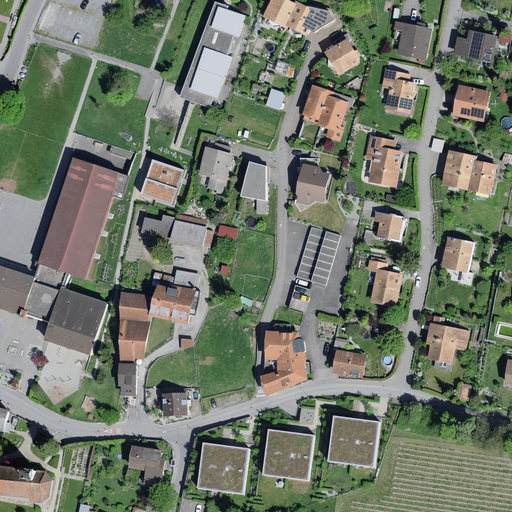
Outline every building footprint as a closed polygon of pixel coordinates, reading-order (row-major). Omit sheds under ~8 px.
[(271,0),(263,17),(285,28),(286,25),(297,4),(288,0),(271,0)] [(228,6),(215,1),(182,97),(209,106),(213,95),(218,97),(232,57),(228,55),(235,36),(239,37),(246,17),(226,10),(228,6)] [(298,2),(297,4),(286,25),(307,36),(310,29),(314,31),(336,20),(331,9),(310,4),(308,7),(298,2)] [(432,29),(396,22),(395,30),(402,31),(398,54),(426,60),(432,29)] [(468,39),(457,37),(453,55),(491,63),(497,36),(469,30),(468,39)] [(174,35),(165,32),(161,47),(169,49),(174,35)] [(334,40),(337,45),(348,38),(350,37),(347,32),(334,40)] [(500,33),(498,41),(510,44),(511,36),(500,33)] [(337,45),(324,53),(339,76),(359,64),(360,59),(348,38),(337,45)] [(294,66),(280,62),(278,72),(291,76),(294,66)] [(392,79),(410,82),(411,75),(385,69),(382,87),(390,89),(392,79)] [(411,113),(416,83),(410,82),(392,79),(390,89),(386,109),(411,113)] [(313,84),(303,115),(306,116),(322,121),(330,96),(332,91),(313,84)] [(490,91),(459,84),(452,115),(483,122),(490,91)] [(285,94),(272,90),(266,106),(279,111),(285,94)] [(502,92),(499,99),(507,102),(509,95),(502,92)] [(349,102),(330,96),(322,121),(321,125),(329,128),(326,137),(340,141),(345,128),(341,126),(349,102)] [(321,125),(322,121),(306,116),(303,125),(319,130),(321,125)] [(303,125),(298,137),(314,142),(319,130),(303,125)] [(396,142),(371,136),(366,159),(374,160),(370,181),(397,187),(404,152),(395,150),(396,142)] [(434,139),(432,151),(442,153),(444,141),(434,139)] [(211,141),(209,148),(230,153),(232,146),(211,141)] [(209,148),(206,147),(199,174),(210,177),(207,188),(226,193),(231,174),(228,174),(233,154),(230,153),(209,148)] [(469,191),(476,161),(476,157),(449,151),(442,185),(469,191)] [(511,155),(505,154),(501,163),(511,166),(511,164),(511,155)] [(123,174),(75,158),(39,265),(70,275),(87,281),(123,174)] [(302,158),(302,164),(320,168),(319,158),(302,158)] [(184,171),(153,160),(141,195),(172,205),(180,180),(184,171)] [(498,165),(476,161),(469,191),(491,196),(498,165)] [(266,166),(249,163),(241,197),(257,199),(266,201),(266,166)] [(320,168),(302,164),(296,193),(298,195),(296,202),(308,205),(315,200),(323,202),(330,174),(322,172),(320,168)] [(387,194),(386,202),(399,205),(401,197),(387,194)] [(266,201),(257,199),(257,214),(266,214),(266,201)] [(404,218),(376,212),(374,222),(380,223),(377,236),(400,241),(404,218)] [(162,222),(146,218),(143,233),(169,239),(174,218),(164,216),(162,222)] [(207,227),(176,220),(171,241),(202,248),(203,246),(206,230),(207,227)] [(238,229),(220,225),(218,236),(236,239),(238,229)] [(326,231),(312,227),(297,277),(311,281),(326,231)] [(214,232),(206,230),(203,246),(210,248),(214,232)] [(376,232),(366,230),(363,244),(373,246),(376,232)] [(341,236),(326,231),(311,281),(326,286),(341,236)] [(473,242),(447,237),(441,268),(463,271),(468,272),(473,242)] [(376,270),(387,272),(389,262),(370,258),(368,268),(376,270)] [(0,311),(20,318),(22,313),(50,322),(44,340),(90,356),(108,304),(65,290),(70,275),(39,265),(34,278),(0,266),(0,311)] [(229,268),(222,266),(220,273),(227,276),(229,268)] [(174,288),(158,285),(155,296),(151,317),(188,324),(190,315),(197,317),(202,292),(196,291),(199,275),(177,270),(174,288)] [(387,272),(376,270),(370,302),(396,307),(402,275),(387,272)] [(468,272),(463,271),(460,284),(471,286),(473,274),(468,272)] [(296,287),(290,310),(305,314),(311,291),(296,287)] [(155,296),(120,292),(121,364),(135,364),(135,359),(144,359),(151,317),(155,296)] [(433,323),(431,323),(426,344),(430,345),(428,359),(452,364),(455,349),(467,351),(471,331),(444,326),(445,319),(434,316),(433,323)] [(359,326),(351,325),(350,334),(357,335),(359,326)] [(299,332),(266,331),(265,360),(277,360),(302,358),(301,353),(305,352),(306,352),(306,351),(306,350),(304,342),(304,341),(303,340),(301,340),(300,339),(299,332)] [(194,340),(182,339),(181,349),(193,347),(194,340)] [(336,350),(348,352),(349,343),(348,343),(349,341),(336,339),(331,362),(335,362),(336,350)] [(348,352),(336,350),(335,362),(333,373),(362,377),(366,355),(348,352)] [(308,380),(302,358),(277,360),(278,372),(293,386),(308,380)] [(121,364),(119,363),(118,386),(122,386),(121,396),(128,396),(137,396),(138,364),(135,364),(121,364)] [(278,372),(261,377),(267,397),(293,386),(278,372)] [(472,386),(460,384),(458,398),(467,404),(472,386)] [(499,389),(493,407),(510,412),(511,405),(511,389),(511,393),(499,389)] [(164,394),(163,394),(164,417),(188,416),(188,407),(191,407),(191,400),(187,400),(187,393),(164,394)] [(137,408),(137,396),(128,396),(127,408),(137,408)] [(359,420),(334,417),(328,461),(374,467),(380,422),(359,420)] [(296,433),(270,430),(264,475),(309,480),(314,436),(296,433)] [(228,447),(204,443),(198,489),(244,494),(250,449),(228,447)] [(133,447),(131,459),(130,468),(146,470),(144,484),(161,487),(164,463),(160,463),(161,451),(133,447)] [(21,469),(0,466),(0,494),(31,498),(30,502),(41,503),(50,497),(53,479),(45,471),(34,470),(33,480),(19,479),(21,469)] [(34,470),(21,469),(19,479),(33,480),(34,470)] [(165,501),(149,498),(147,509),(163,511),(165,501)]
